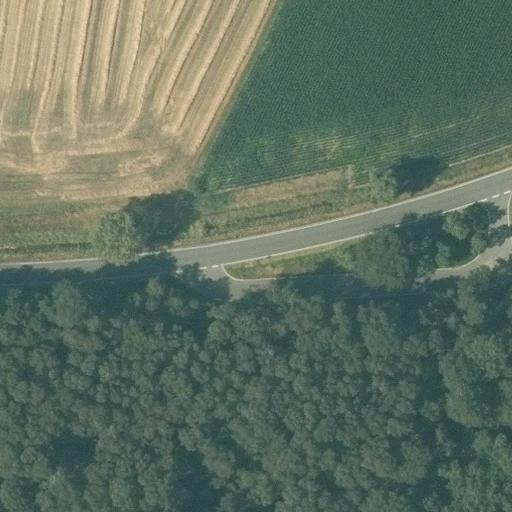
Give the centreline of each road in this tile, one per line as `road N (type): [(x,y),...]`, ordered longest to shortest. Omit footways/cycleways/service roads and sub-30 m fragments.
road 1 (tertiary): [(511,178),(343,228),(181,261),(0,278)]
road 2 (track): [(181,261),(224,291),(246,296),(461,283),(492,272),(497,184)]
